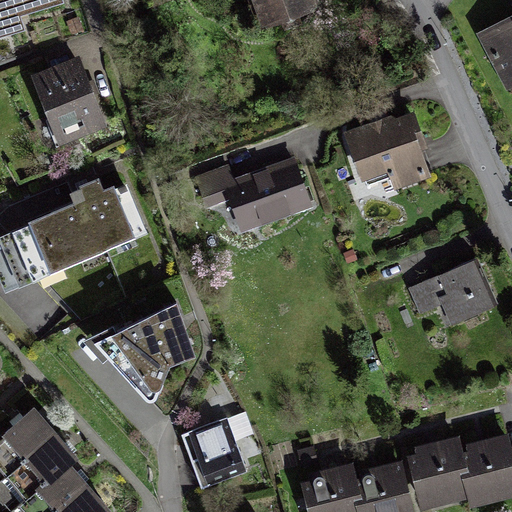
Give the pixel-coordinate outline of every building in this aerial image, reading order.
[(0,0),(0,38),(22,32),(18,18),(63,4),(61,0),(0,0)] [(324,17),(319,0),(256,0),(265,32),(324,17)] [(511,16),(507,19),(478,34),(507,88),(511,85),(511,16)] [(87,96),(74,64),(31,82),(60,149),(102,132),(87,96)] [(386,125),(350,136),(366,189),(436,168),(419,115),(386,125)] [(313,207),(298,160),(276,167),(230,182),(245,230),(313,207)] [(14,239),(38,290),(138,244),(114,193),(14,239)] [(499,310),(478,264),(458,273),(433,284),(453,330),(499,310)] [(194,357),(183,301),(92,342),(110,361),(147,401),(167,371),(194,357)] [(69,441),(40,406),(9,432),(0,439),(0,478),(14,495),(10,499),(21,511),(105,511),(112,507),(89,480),(68,454),(75,448),(69,441)] [(249,413),(189,437),(192,445),(209,486),(268,462),(249,413)] [(439,445),(406,452),(409,467),(418,511),(419,511),(473,501),(462,451),(460,440),(439,445)] [(511,440),(490,445),(462,451),(473,501),(475,511),(511,503),(511,440)] [(385,472),(357,478),(364,511),(418,511),(409,467),(385,472)] [(331,474),(304,480),(310,511),(364,511),(357,478),(355,469),(331,474)]
